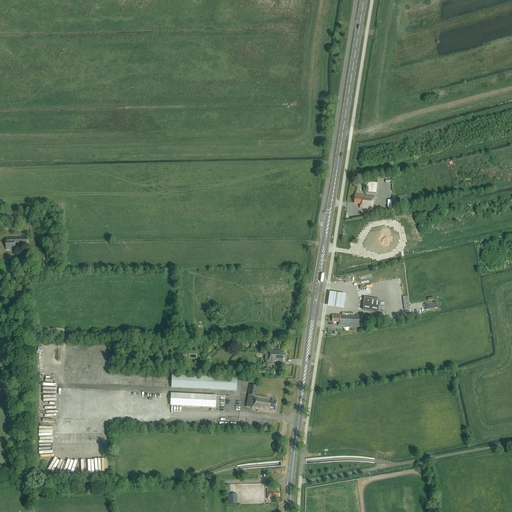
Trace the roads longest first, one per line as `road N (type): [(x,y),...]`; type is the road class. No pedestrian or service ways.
road 1 (primary): [(295,439),(338,159)]
road 2 (primary): [(338,159),(295,439)]
road 3 (unclassified): [(24,477),(36,486),(291,481)]
road 4 (track): [(342,132),(511,88)]
road 5 (primary): [(338,159),(364,0)]
